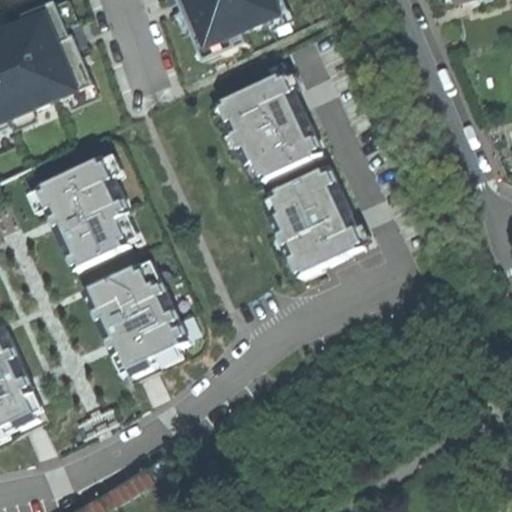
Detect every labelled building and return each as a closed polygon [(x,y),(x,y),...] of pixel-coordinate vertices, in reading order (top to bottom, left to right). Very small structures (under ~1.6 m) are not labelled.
[(180,0),(202,51),(220,44),(226,57),(252,47),(246,33),(294,13),(288,0),(180,0)] [(14,27),(0,32),(0,136),(15,130),(11,121),(69,97),(70,100),(98,88),(88,65),(94,62),(91,56),(86,58),(82,49),(78,50),(74,41),(86,36),(82,27),(70,32),(59,5),(27,18),(31,28),(17,34),(14,27)] [(224,106),(253,168),(259,165),(268,184),(327,157),(301,101),(289,76),(224,106)] [(43,191),(59,225),(81,273),(135,248),(123,221),(134,216),(108,161),(43,191)] [(286,217),(277,221),(304,280),(370,250),(357,222),(333,170),(276,196),(286,217)] [(119,339),(127,356),(137,379),(158,369),(155,363),(194,346),(165,284),(155,288),(146,268),(90,294),(113,342),(119,339)] [(25,383),(31,380),(9,332),(0,335),(0,435),(20,426),(23,431),(43,422),(32,399),(25,383)] [(120,359),(127,356),(119,339),(113,342),(115,347),(120,359)] [(33,384),(31,380),(25,383),(32,399),(39,396),(33,384)] [(149,471),(113,494),(121,506),(157,484),(149,471)] [(113,494),(102,501),(108,511),(111,511),(121,506),(113,494)] [(83,511),(108,511),(102,501),(83,511)]
